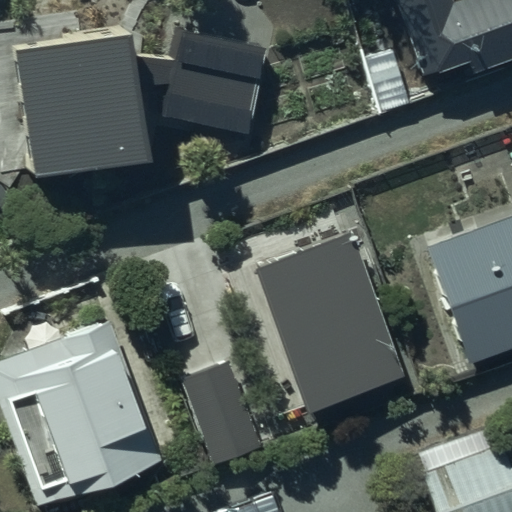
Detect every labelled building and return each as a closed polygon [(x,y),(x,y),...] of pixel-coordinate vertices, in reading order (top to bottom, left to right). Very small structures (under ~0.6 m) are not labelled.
[(458,44),(463,59),(511,40),(511,0),(384,0),(408,62),(458,44)] [(0,38),(18,160),(134,143),(125,81),(161,76),(154,108),(239,125),(256,40),(181,25),(174,58),(121,47),(116,14),(0,31),(0,38)] [(389,43),(355,53),(371,109),(405,99),(389,43)] [(511,206),(415,239),(455,358),(511,339),(511,206)] [(341,225),(239,259),(291,405),(393,369),(341,225)] [(103,315),(0,352),(0,402),(27,475),(18,479),(26,501),(154,454),(103,315)] [(174,372),(208,459),(256,440),(222,353),(174,372)] [(485,444),(479,428),(407,456),(428,511),(511,511),(511,481),(496,440),(485,444)]
